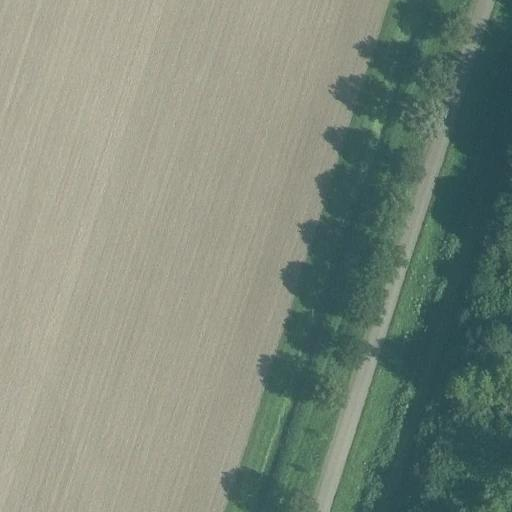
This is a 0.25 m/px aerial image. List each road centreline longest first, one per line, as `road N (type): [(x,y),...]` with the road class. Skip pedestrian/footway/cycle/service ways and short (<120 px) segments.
road 1 (unclassified): [(324,511),(489,0)]
road 2 (track): [(394,511),(511,140)]
